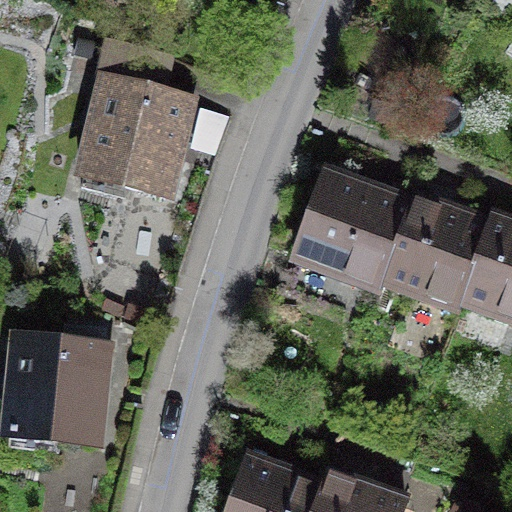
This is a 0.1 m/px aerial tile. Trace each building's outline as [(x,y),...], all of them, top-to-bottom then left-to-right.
[(104,34),(96,69),(168,85),(176,51),(104,34)] [(96,69),(71,172),(174,196),(187,141),(199,93),(168,85),(96,69)] [(381,292),(383,285),(379,283),(413,191),(371,176),(326,159),(289,258),(381,292)] [(462,313),(465,304),(460,302),(492,211),(453,197),(415,184),(413,191),(379,283),(383,285),(462,313)] [(511,211),(494,206),(492,211),(460,302),(465,304),(511,319),(511,211)] [(12,336),(0,444),(105,455),(111,397),(117,347),(12,336)] [(311,511),(324,474),(284,460),(247,447),(224,511),(311,511)] [(406,511),(412,494),(372,480),(328,465),(324,474),(311,511),(406,511)]
